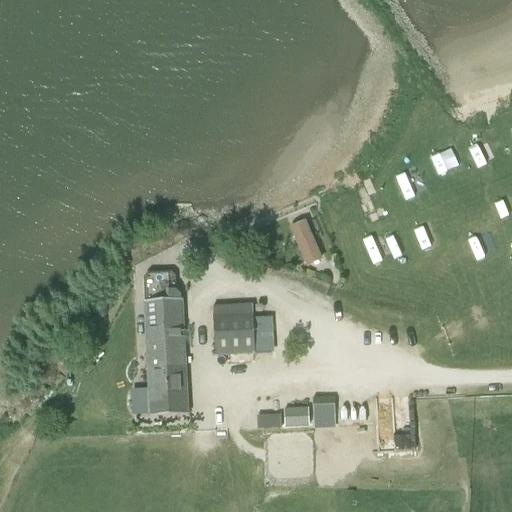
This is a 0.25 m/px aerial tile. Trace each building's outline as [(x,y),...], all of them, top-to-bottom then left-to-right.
[(433,157),(440,174),(460,167),(453,150),(433,157)] [(404,200),(425,192),(416,169),(395,177),(404,200)] [(307,266),(323,260),(308,220),(291,226),(307,266)] [(365,242),(373,262),(399,251),(391,231),(365,242)] [(172,275),(152,275),(148,279),(149,304),(144,304),(150,417),(188,416),(182,303),(177,303),(176,278),(172,275)] [(252,307),(212,309),(215,358),(255,355),(252,307)] [(314,426),(333,425),(332,399),(312,400),(314,426)] [(307,410),(284,411),(285,428),(294,428),(308,427),(307,415),(307,410)] [(269,417),(269,430),(281,429),(280,416),(269,417)]
